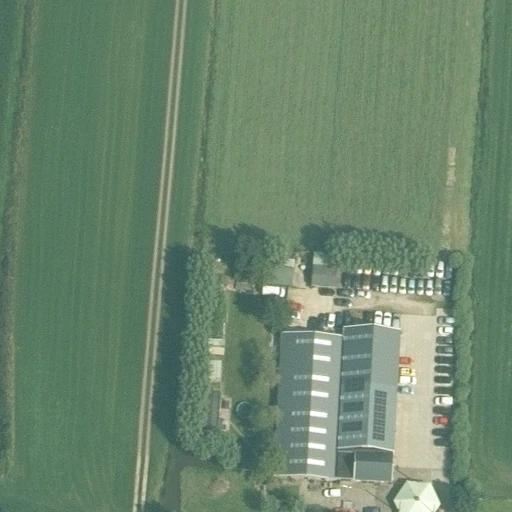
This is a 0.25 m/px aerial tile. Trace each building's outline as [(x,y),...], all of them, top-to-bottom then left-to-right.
[(335,290),(338,258),(314,256),(311,288),(335,290)] [(280,337),(272,479),(391,485),(400,334),(342,331),(342,340),(280,337)] [(208,342),(206,358),(223,359),(224,343),(208,342)] [(217,437),(220,399),(205,398),(203,436),(217,437)] [(436,511),(439,508),(429,487),(405,484),(392,504),(395,511),(436,511)]
